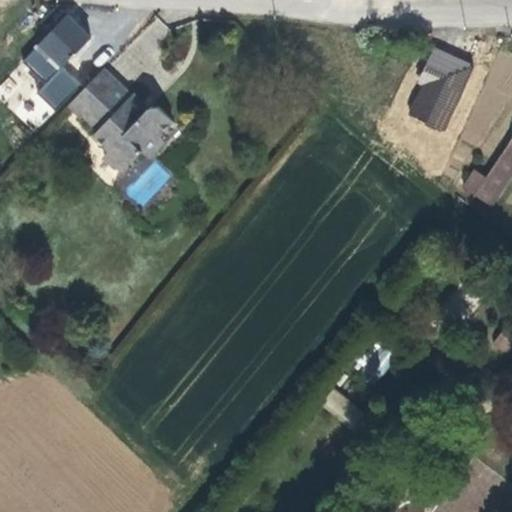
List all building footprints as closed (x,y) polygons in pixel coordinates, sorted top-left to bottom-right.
[(56,25),(30,51),(52,71),(60,63),(77,44),(56,25)] [(434,47),(405,114),(444,131),(473,64),(434,47)] [(60,63),(52,71),(62,80),(70,72),(60,63)] [(97,77),(58,118),(70,128),(76,123),(86,134),(83,138),(100,155),(97,158),(114,173),(132,156),(137,162),(155,144),(150,138),(165,123),(149,106),(138,115),(97,77)] [(2,79),(0,81),(0,100),(12,89),(2,79)] [(52,87),(34,106),(45,116),(62,97),(52,87)] [(511,134),(507,131),(478,171),(494,182),(511,156),(511,134)] [(154,160),(125,192),(143,208),(171,175),(154,160)] [(353,428),(364,414),(334,389),(322,403),(353,428)]
